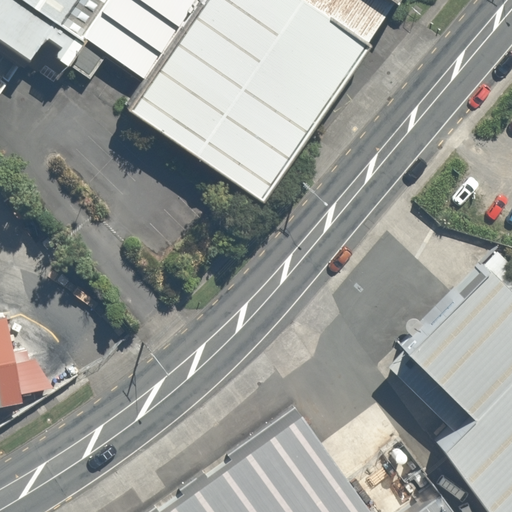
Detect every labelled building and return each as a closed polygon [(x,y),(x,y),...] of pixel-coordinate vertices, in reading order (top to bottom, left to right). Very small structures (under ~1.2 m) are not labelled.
[(81,37),(106,0),(0,0),(0,40),(32,62),(49,38),(64,48),(58,57),(70,65),(86,41),(81,37)] [(147,82),(203,0),(106,0),(81,37),(86,41),(107,55),(147,82)] [(203,0),(147,82),(128,109),(263,201),(401,0),(203,0)] [(107,55),(86,41),(70,65),(91,79),(107,55)] [(511,511),(511,318),(452,259),(372,340),(431,399),(401,431),(461,511),(511,511)] [(0,312),(0,402),(20,399),(2,313),(0,312)] [(336,511),(342,508),(263,398),(106,511),(336,511)] [(428,511),(397,470),(342,508),(336,511),(428,511)]
